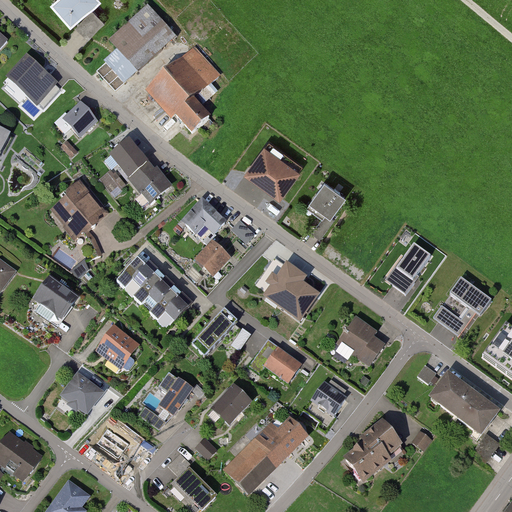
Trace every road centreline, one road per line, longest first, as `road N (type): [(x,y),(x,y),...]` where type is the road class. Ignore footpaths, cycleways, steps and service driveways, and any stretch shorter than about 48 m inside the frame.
road 1 (residential): [(0,1),(110,103),(419,335)]
road 2 (residential): [(419,335),(276,511)]
